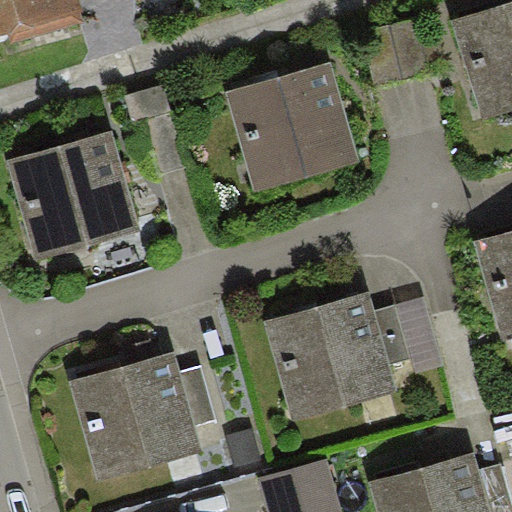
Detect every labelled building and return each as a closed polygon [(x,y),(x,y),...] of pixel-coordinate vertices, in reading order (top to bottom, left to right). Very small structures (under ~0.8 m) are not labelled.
[(0,0),(0,38),(8,36),(11,45),(80,25),(77,15),(83,13),(79,0),(0,0)] [(511,4),(451,24),(483,122),(511,112),(511,4)] [(415,19),(388,26),(402,79),(429,72),(415,19)] [(361,33),(375,86),(402,79),(388,26),(361,33)] [(226,98),(255,195),(360,163),(331,66),(226,98)] [(165,86),(130,95),(152,176),(187,166),(165,86)] [(7,165),(36,265),(143,233),(113,134),(7,165)] [(511,234),(473,244),(500,347),(511,343),(511,234)] [(370,294),(264,324),(293,424),(398,394),(389,365),(410,359),(395,306),(375,311),(370,294)] [(202,454),(195,428),(217,422),(202,367),(180,373),(174,355),(70,384),(98,483),(202,454)] [(224,436),(235,474),(263,465),(252,428),(224,436)] [(379,511),(491,511),(475,456),(372,486),(379,511)] [(341,511),(327,461),(259,480),(268,511),(341,511)]
